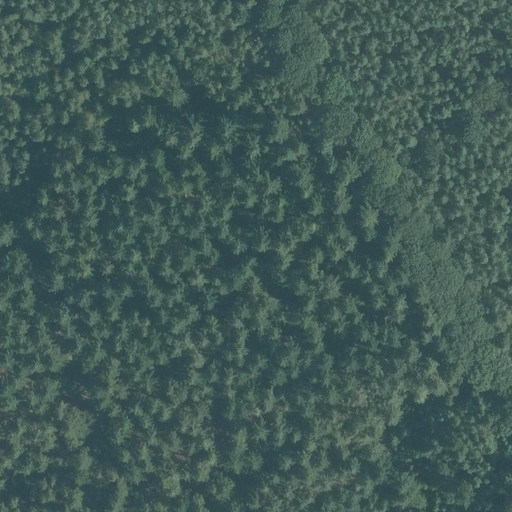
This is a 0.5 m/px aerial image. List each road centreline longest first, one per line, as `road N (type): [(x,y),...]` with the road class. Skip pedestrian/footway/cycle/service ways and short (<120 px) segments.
road 1 (track): [(277,5),(511,403)]
road 2 (track): [(0,177),(92,409),(118,454),(192,511)]
